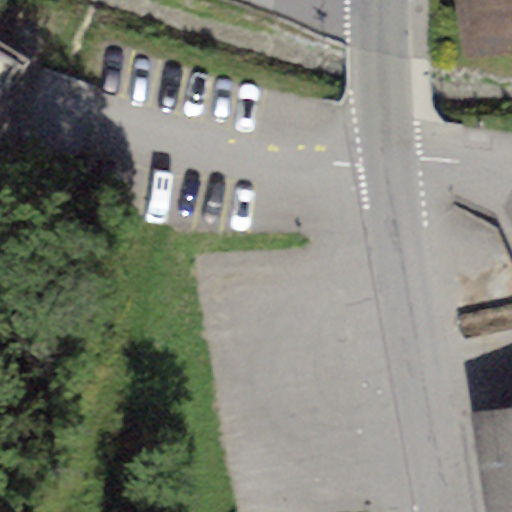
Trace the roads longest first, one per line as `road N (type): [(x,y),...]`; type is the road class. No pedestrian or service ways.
road 1 (tertiary): [(443,511),(388,159)]
road 2 (tertiary): [(388,159),(378,0)]
road 3 (residential): [(388,159),(511,159)]
